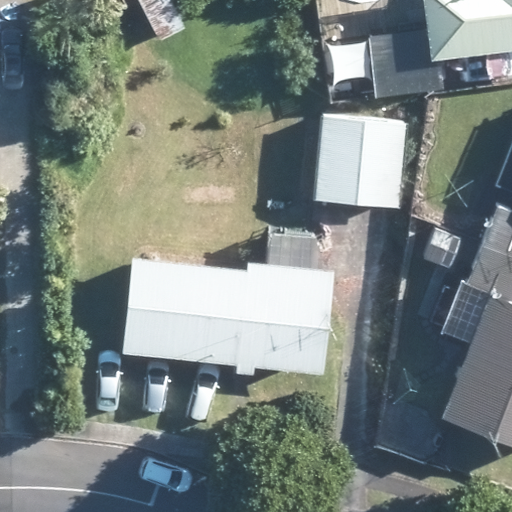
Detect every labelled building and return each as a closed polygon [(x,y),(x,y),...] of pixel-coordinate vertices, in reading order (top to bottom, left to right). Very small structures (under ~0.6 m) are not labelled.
[(137,0),(155,36),(181,24),(169,0),(137,0)] [(511,0),(414,0),(421,51),(438,50),(511,40),(511,0)] [(309,194),(394,201),(403,119),(317,110),(309,194)] [(511,205),(490,197),(486,209),(475,237),(479,238),(511,251),(511,205)] [(459,234),(452,230),(432,223),(421,252),(438,260),(446,263),(459,234)] [(318,229),(268,224),(261,224),(258,255),(238,253),(238,259),(124,250),(116,346),(225,355),(232,355),(230,365),(246,367),(247,360),(258,360),(313,366),(315,352),(322,262),(316,261),(318,229)] [(511,251),(479,238),(478,241),(463,276),(456,273),(437,319),(435,325),(464,337),(435,409),(511,440),(511,251)] [(432,410),(385,407),(381,453),(429,457),(432,410)]
